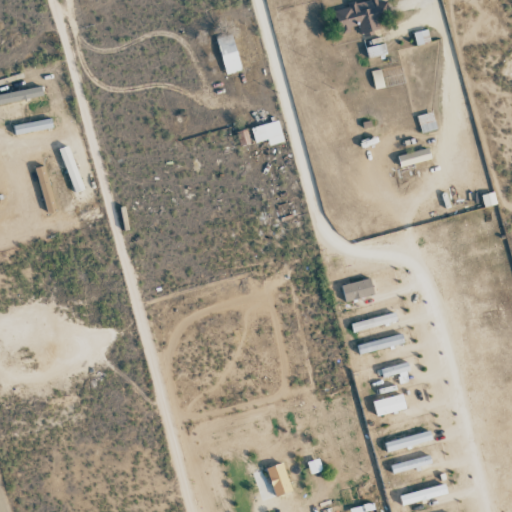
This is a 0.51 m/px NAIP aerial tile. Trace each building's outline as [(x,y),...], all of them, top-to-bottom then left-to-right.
[(335,10),(337,31),(358,29),(359,33),(382,31),(381,19),(389,18),(386,0),(383,0),(347,4),(348,8),(335,10)] [(415,45),(429,41),(427,29),(412,32),(415,45)] [(215,38),(226,75),(241,70),(231,34),(215,38)] [(386,54),(383,43),(365,48),(367,58),(386,54)] [(0,97),(0,102),(41,98),(40,88),(0,91),(0,97)] [(416,116),(420,133),(436,129),(431,112),(416,116)] [(14,134),(52,130),(51,120),(13,124),(14,134)] [(266,140),(268,146),(283,142),(277,121),(250,128),(254,143),(266,140)] [(58,149),(74,192),(83,189),(67,145),(58,149)] [(430,159),(427,148),(396,156),(399,167),(430,159)] [(54,211),(46,166),(36,168),(44,212),(54,211)] [(496,204),(493,192),(480,194),(483,207),(496,204)] [(344,302),(373,295),(369,278),(340,286),(344,302)] [(350,324),(352,333),(396,321),(394,312),(350,324)] [(403,342),(400,333),(356,345),(359,354),(403,342)] [(408,370),(406,362),(380,369),(382,377),(408,370)] [(376,417),(405,408),(400,393),(371,402),(376,417)] [(385,449),(431,443),(429,433),(384,440),(385,449)] [(393,475),(431,464),(428,455),(390,465),(393,475)] [(306,462),(310,474),(321,470),(317,458),(306,462)] [(266,468),(273,496),(290,492),(283,463),(266,468)] [(400,504),(446,495),(444,486),(399,494),(400,504)]
